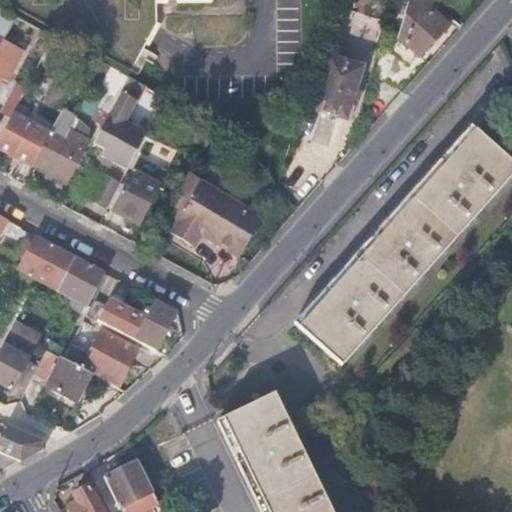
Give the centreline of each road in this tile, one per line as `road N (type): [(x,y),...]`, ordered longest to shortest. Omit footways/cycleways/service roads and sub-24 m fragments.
road 1 (residential): [(230,318),(511,7)]
road 2 (residential): [(0,193),(230,318)]
road 3 (residential): [(27,482),(83,450),(171,374)]
road 4 (residential): [(171,374),(236,511)]
